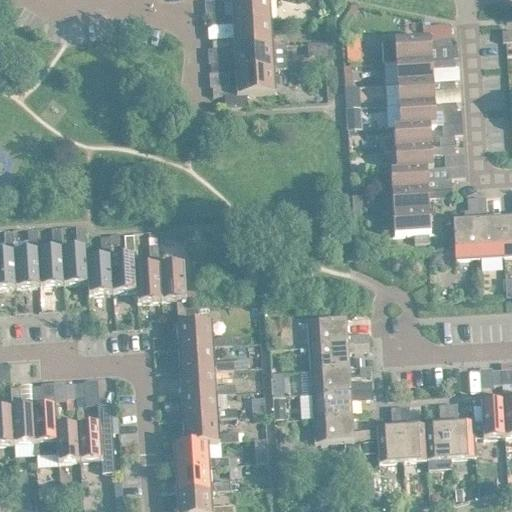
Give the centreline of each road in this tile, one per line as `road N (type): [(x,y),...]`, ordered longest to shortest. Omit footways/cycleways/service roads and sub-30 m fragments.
road 1 (residential): [(0,357),(123,351),(144,363),(158,511)]
road 2 (residential): [(511,182),(482,185),(476,0)]
road 3 (residential): [(382,348),(511,344)]
road 4 (residential): [(152,0),(194,18),(203,92)]
